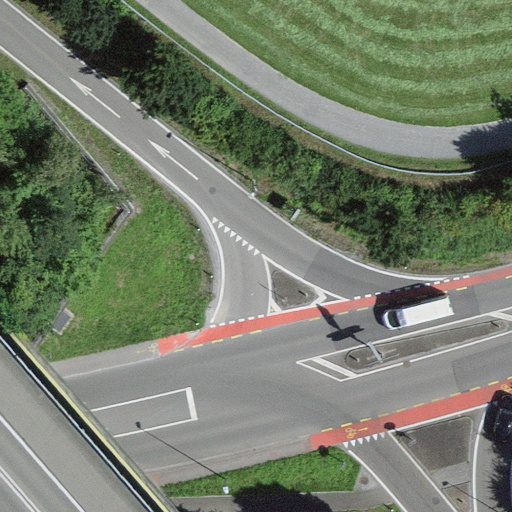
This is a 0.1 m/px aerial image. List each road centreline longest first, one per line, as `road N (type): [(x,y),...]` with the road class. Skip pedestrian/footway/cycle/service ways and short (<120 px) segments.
road 1 (track): [(511,131),(417,145),(359,132),(233,57),(159,0)]
road 2 (trunk): [(239,211),(0,23)]
road 3 (trunk): [(462,324),(362,288),(239,211)]
road 4 (secondary): [(206,386),(0,432)]
road 5 (trunk): [(432,511),(375,443),(287,367)]
road 6 (trunk): [(206,386),(236,334),(247,290),(239,211)]
road 7 (secondary): [(462,324),(287,367)]
